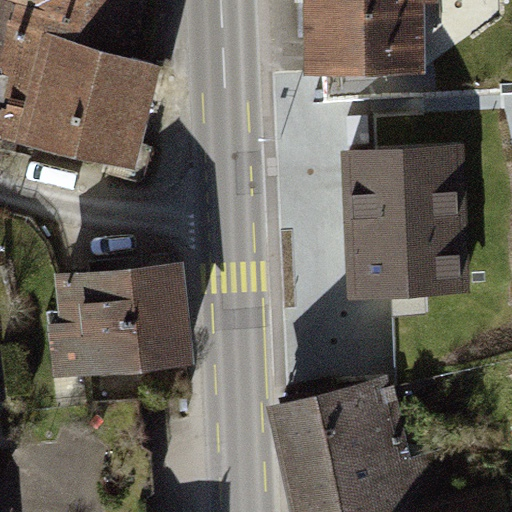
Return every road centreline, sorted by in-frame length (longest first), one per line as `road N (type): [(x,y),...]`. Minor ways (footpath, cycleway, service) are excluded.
road 1 (primary): [(226,0),(245,511)]
road 2 (track): [(239,236),(97,214),(0,184)]
